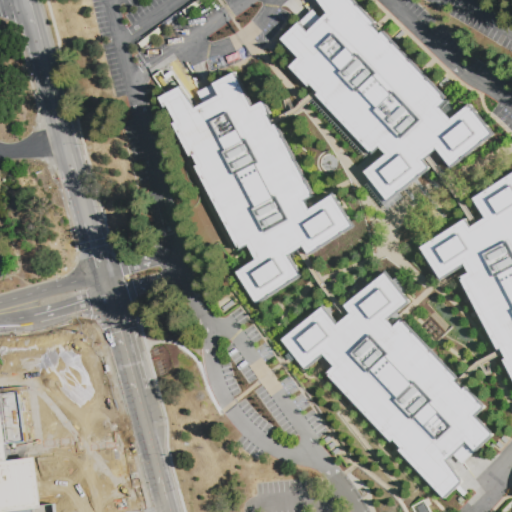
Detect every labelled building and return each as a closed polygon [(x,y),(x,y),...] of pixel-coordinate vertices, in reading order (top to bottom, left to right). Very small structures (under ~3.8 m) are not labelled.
[(431,170),(391,201),(367,172),(388,155),(384,152),(382,149),(372,158),(365,151),(365,149),(358,142),(357,143),(356,143),(356,142),(346,132),(346,131),(347,130),(344,127),(342,128),(340,126),(341,125),(338,121),(339,120),(317,97),(320,95),(318,93),(312,87),(310,89),(291,69),(301,60),(296,55),(295,57),(289,51),(291,50),(284,42),(283,45),(280,42),(283,41),(314,11),(324,21),(331,14),(320,0),(352,0),(376,26),(375,27),(377,30),(382,35),(384,33),(422,74),(444,97),(447,101),(448,101),(448,103),(448,104),(442,110),(448,116),(453,121),(471,107),(494,135),(452,169),(436,152),(428,159),(424,162),(431,170)] [(260,303),(238,270),(258,257),(255,252),(250,244),(242,248),(224,214),(193,158),(173,125),(177,123),(168,107),(164,109),(158,99),(184,86),(199,105),(204,103),(199,93),(236,73),(254,107),(265,102),(274,120),(316,196),(308,200),(310,204),(313,208),(334,195),(345,210),(356,228),(310,253),(305,244),(301,247),(291,253),(305,274),(260,303)] [(511,376),(505,362),(508,360),(505,355),(502,350),(500,351),(462,282),(465,281),(464,279),(471,275),(468,271),(466,267),(444,282),(422,249),(468,221),(473,229),(477,226),(487,220),(475,200),(511,176),(511,376)] [(447,501),(400,453),(403,450),(401,448),(396,443),(393,445),(355,404),(328,376),(336,368),(331,362),(326,356),(307,372),(283,342),(301,328),(325,308),(330,314),(339,326),(350,319),(353,316),(347,307),(389,275),(388,274),(388,272),(390,271),(396,279),(395,282),(405,294),(408,294),(414,301),(412,303),(412,304),(393,320),(395,323),(397,325),(395,327),(396,329),(402,323),(404,325),(407,323),(432,349),(434,349),(457,374),(457,376),(460,380),(458,382),(460,384),(462,386),(464,385),(466,388),(465,391),(469,386),(490,408),(480,417),(498,435),(464,466),(456,456),(449,463),(467,484),(447,501)] [(0,394),(54,464),(21,489),(33,505),(23,511),(19,511),(9,499),(0,505),(0,394)] [(65,499),(81,497),(82,505),(66,507),(65,499)]
